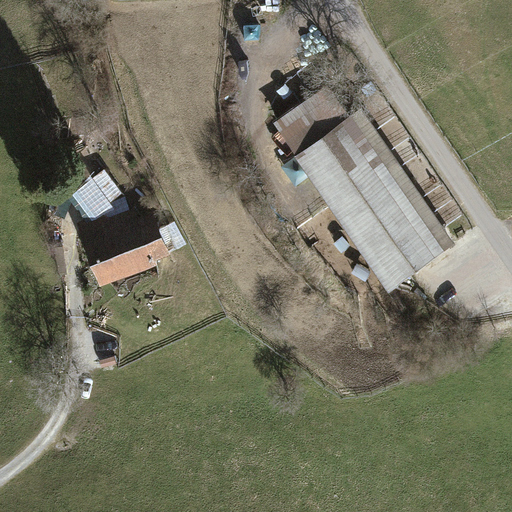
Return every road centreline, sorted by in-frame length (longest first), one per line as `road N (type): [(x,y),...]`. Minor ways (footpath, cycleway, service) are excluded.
road 1 (unclassified): [(333,0),(511,258)]
road 2 (unknown): [(0,486),(65,428),(85,386),(88,305)]
